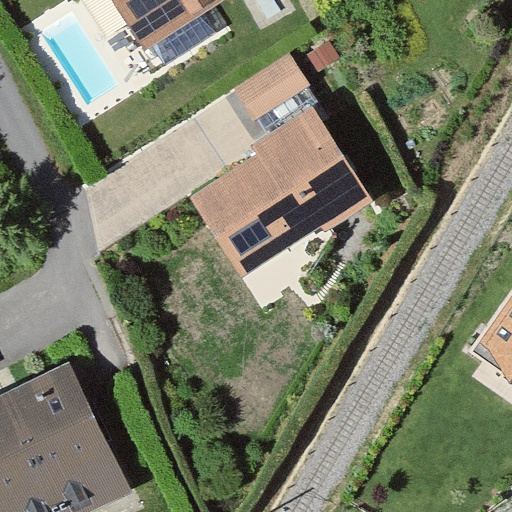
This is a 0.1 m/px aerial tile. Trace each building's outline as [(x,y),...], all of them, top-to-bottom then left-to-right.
[(123,0),(165,65),(227,25),(210,0),(123,0)] [(240,89),(270,135),(319,103),(288,57),(240,89)] [(364,198),(311,118),(275,142),(266,148),(271,155),(201,201),(245,267),(322,217),(326,223),(364,198)] [(511,300),(479,348),(511,371),(511,300)] [(68,511),(119,488),(65,379),(0,410),(0,511),(68,511)]
